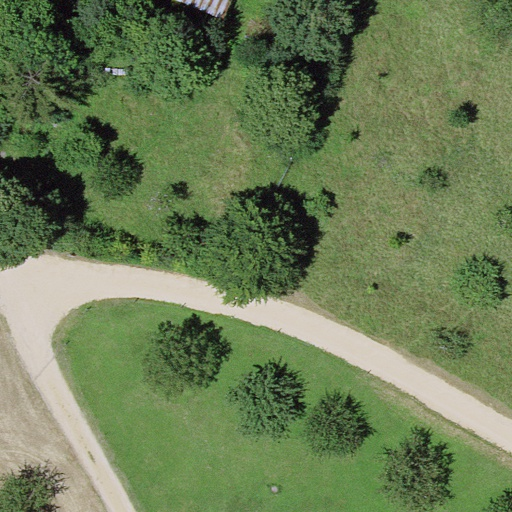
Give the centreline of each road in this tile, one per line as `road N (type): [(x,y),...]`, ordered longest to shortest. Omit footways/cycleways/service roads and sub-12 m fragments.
road 1 (track): [(511,443),(358,349),(136,282),(75,296),(38,333)]
road 2 (track): [(38,333),(124,511)]
